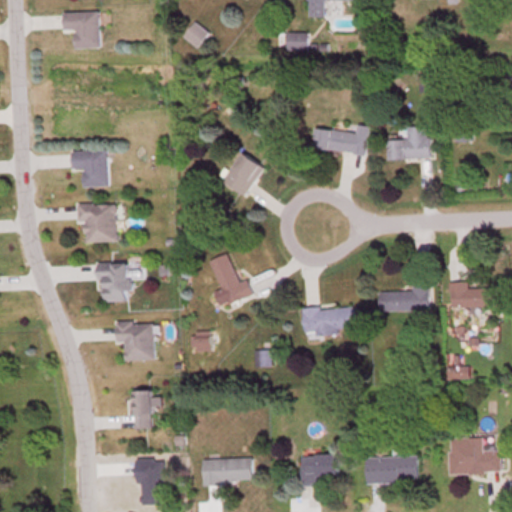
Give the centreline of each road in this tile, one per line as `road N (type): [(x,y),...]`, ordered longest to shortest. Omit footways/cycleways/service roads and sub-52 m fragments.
road 1 (residential): [(84,511),(72,362),(26,233),(12,0)]
road 2 (residential): [(511,217),(313,226)]
